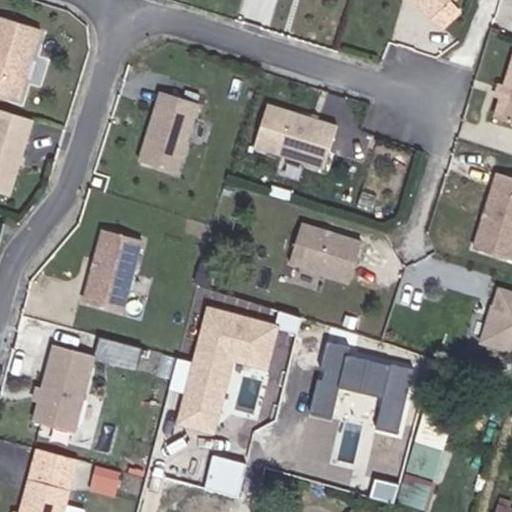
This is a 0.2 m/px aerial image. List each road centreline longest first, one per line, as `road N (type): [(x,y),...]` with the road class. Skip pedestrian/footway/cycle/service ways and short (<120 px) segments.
road 1 (residential): [(123,13),(459,108)]
road 2 (residential): [(0,308),(12,258),(72,182),(123,13)]
